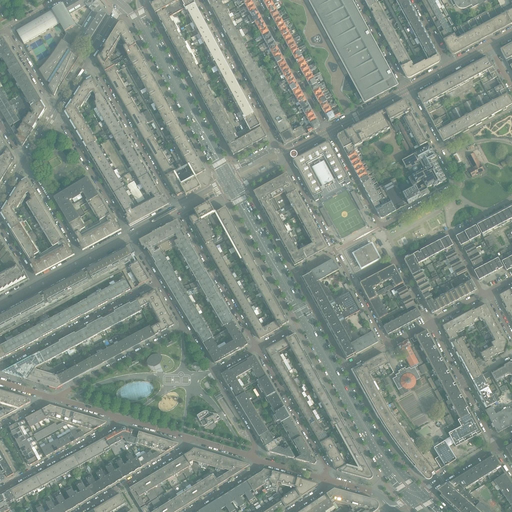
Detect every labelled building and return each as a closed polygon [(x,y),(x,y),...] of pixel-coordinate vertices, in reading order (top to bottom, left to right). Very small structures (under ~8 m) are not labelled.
[(63,4),(70,15),(86,6),(92,11),(82,28),(76,37),(78,38),(87,44),(106,13),(99,6),(97,3),(95,1),(94,1),(93,0),(69,0),(65,3),(63,4)] [(167,14),(175,10),(170,0),(156,0),(150,4),(152,8),(165,32),(177,26),(172,16),(169,18),(167,14)] [(170,0),(175,10),(184,5),(184,7),(194,2),(192,0),(170,0)] [(240,12),(254,5),(251,0),(244,4),(246,6),(239,10),(240,12)] [(267,9),(281,1),(280,0),(276,0),(275,1),(275,2),(273,3),(272,1),(265,5),(266,7),(267,9)] [(397,85),(364,26),(352,3),(343,8),(338,0),(311,0),(317,12),(316,12),(319,17),(320,17),(366,102),(397,85)] [(350,0),(338,0),(343,8),(352,3),(350,0)] [(426,10),(436,5),(433,0),(424,5),(426,10)] [(449,0),(453,6),(455,5),(456,6),(457,8),(459,8),(461,9),(463,9),(464,9),(466,8),(467,10),(485,0),(449,0)] [(511,3),(511,0),(496,0),(499,4),(501,9),(502,8),(502,9),(511,3)] [(216,13),(225,8),(225,7),(227,6),(226,4),(224,5),(222,1),(221,2),(211,8),(214,14),(216,13)] [(276,10),(281,8),(280,6),(283,4),(281,1),(267,9),(268,11),(270,14),(276,10)] [(411,7),(408,1),(399,6),(402,12),(411,7)] [(199,11),(194,2),(184,7),(186,9),(181,11),(181,12),(185,18),(188,16),(192,23),(202,18),(199,11)] [(393,31),(385,17),(378,3),(376,4),(368,8),(369,10),(370,9),(372,12),(371,13),(383,36),(393,31)] [(511,3),(502,9),(504,12),(505,14),(510,24),(511,23),(511,3)] [(76,25),(75,23),(70,15),(63,4),(52,10),(43,15),(42,15),(42,16),(33,21),(20,29),(20,28),(15,31),(18,36),(19,35),(24,44),(23,44),(24,44),(39,35),(46,31),(47,32),(48,32),(49,31),(49,30),(60,23),(65,32),(76,25)] [(504,12),(502,9),(502,8),(501,9),(499,4),(486,12),(497,32),(510,24),(505,14),(504,12)] [(243,13),(248,11),(249,13),(256,9),(254,5),(240,12),(241,15),(243,13)] [(429,15),(439,9),(436,5),(426,10),(429,15)] [(414,12),(411,7),(402,12),(405,17),(414,12)] [(229,14),(229,13),(225,8),(216,13),(214,14),(221,28),(232,22),(229,18),(233,16),(232,13),(229,14)] [(244,21),(258,13),(256,9),(249,13),(251,15),(248,17),(245,17),(244,16),(242,17),(244,21)] [(432,19),(441,14),(439,9),(429,15),(432,19)] [(272,18),(282,13),(281,12),(281,11),(278,12),(276,10),(270,14),(271,16),(272,18)] [(282,19),(281,17),(286,14),(285,12),(285,11),(283,12),(282,13),(272,18),(273,20),(275,23),(282,19)] [(417,17),(414,12),(405,17),(407,22),(417,17)] [(497,32),(486,12),(474,18),(485,38),(497,32)] [(254,22),(261,19),(258,13),(244,21),(244,22),(249,19),(251,24),(254,22)] [(434,24),(444,19),(441,14),(432,19),(434,24)] [(277,27),(287,22),(291,20),(290,17),(283,21),(282,19),(275,23),(276,26),(277,27)] [(420,23),(417,17),(407,22),(410,28),(420,23)] [(211,33),(202,18),(192,23),(200,39),(211,33)] [(485,38),(474,18),(460,26),(471,46),(485,38)] [(252,30),(264,23),(261,19),(254,22),(256,25),(253,26),(253,27),(249,29),(250,31),(252,30)] [(437,29),(446,24),(444,19),(434,24),(437,29)] [(235,29),(234,27),(232,22),(221,28),(230,44),(242,38),(237,28),(235,29)] [(287,28),(285,26),(288,24),(287,22),(277,27),(278,29),(280,32),(287,28)] [(76,37),(82,28),(75,23),(76,25),(65,32),(66,34),(63,40),(62,39),(54,51),(50,56),(47,61),(43,66),(39,70),(38,70),(47,84),(48,83),(50,84),(48,86),(53,94),(54,96),(55,96),(55,93),(58,88),(59,89),(61,85),(69,73),(71,70),(73,67),(74,65),(79,57),(73,47),(73,46),(73,45),(76,42),(77,41),(77,40),(78,38),(76,37)] [(138,49),(125,25),(124,24),(123,23),(122,23),(120,23),(119,24),(118,24),(106,44),(105,45),(113,50),(113,49),(123,56),(127,54),(127,55),(138,49)] [(266,28),(266,27),(264,23),(252,30),(253,32),(258,29),(259,31),(266,28)] [(423,28),(420,23),(410,28),(413,33),(423,28)] [(439,34),(449,28),(446,24),(437,29),(439,34)] [(183,43),(178,34),(180,32),(177,26),(165,32),(174,48),(183,43)] [(471,46),(460,26),(456,28),(458,30),(458,32),(443,40),(450,53),(451,54),(451,55),(453,55),(454,55),(454,54),(471,46)] [(290,35),(293,34),(296,32),(296,33),(298,32),(295,27),(292,28),(293,31),(292,31),(282,37),(283,38),(285,41),(292,38),(290,35)] [(258,38),(269,32),(266,28),(259,31),(261,34),(257,36),(258,37),(257,37),(258,38)] [(282,37),(292,31),(291,29),(288,30),(287,28),(280,32),(281,35),(282,37)] [(426,34),(423,28),(413,33),(416,39),(426,34)] [(442,39),(452,33),(449,28),(439,34),(442,39)] [(410,63),(400,45),(393,31),(383,36),(398,63),(399,63),(401,66),(400,66),(400,67),(401,68),(410,63)] [(258,41),(263,38),(264,41),(271,37),(269,32),(258,38),(255,40),(257,45),(259,44),(258,41)] [(219,49),(211,33),(200,39),(209,55),(219,49)] [(429,39),(426,34),(416,39),(419,44),(429,39)] [(287,46),(297,41),(301,38),(300,36),(297,38),(297,37),(293,40),(292,38),(285,41),(286,44),(287,46)] [(260,49),(274,41),(271,37),(264,41),(266,43),(259,47),(260,49)] [(249,55),(245,48),(247,47),(242,38),(230,44),(239,60),(249,55)] [(432,45),(429,39),(419,44),(422,50),(432,45)] [(269,50),(276,46),(274,41),(260,49),(261,51),(265,49),(268,47),(269,50)] [(297,46),(295,44),(298,43),(297,41),(287,46),(288,48),(290,50),(297,46)] [(191,59),(183,43),(174,48),(182,64),(191,59)] [(511,43),(504,47),(505,48),(500,51),(505,60),(511,56),(511,43)] [(108,60),(109,58),(107,58),(113,50),(105,45),(103,48),(103,49),(98,57),(98,60),(105,72),(115,67),(114,66),(120,63),(118,59),(111,63),(108,60)] [(437,55),(432,45),(422,50),(428,60),(437,55)] [(16,60),(13,55),(8,46),(3,48),(0,50),(0,55),(0,56),(0,58),(1,58),(6,66),(16,60)] [(268,57),(279,51),(276,46),(269,50),(271,52),(267,54),(268,57)] [(302,50),(301,47),(298,49),(297,46),(290,50),(291,53),(292,55),(302,50)] [(302,56),(300,54),(304,51),(305,53),(307,52),(307,53),(309,52),(309,51),(308,52),(306,47),(302,50),(292,55),(293,57),(295,59),(302,56)] [(148,67),(144,61),(138,49),(127,55),(137,73),(148,67)] [(228,65),(219,49),(209,55),(215,65),(211,67),(212,68),(215,66),(217,71),(228,65)] [(272,61),(274,59),(281,55),(279,51),(268,57),(269,59),(273,57),(274,58),(271,59),(272,61)] [(297,64),(311,56),(310,54),(309,55),(308,55),(303,58),(302,56),(295,59),(296,62),(297,64)] [(259,70),(255,63),(254,61),(252,61),(249,55),(239,60),(247,76),(259,70)] [(274,65),(284,60),(281,55),(274,59),(275,61),(273,63),(274,65)] [(410,78),(438,63),(439,63),(439,62),(440,60),(439,59),(437,55),(428,60),(425,62),(422,56),(418,58),(416,59),(410,63),(401,68),(406,76),(406,77),(407,78),(408,78),(410,78)] [(307,65),(306,63),(311,60),(311,59),(312,58),(311,56),(297,64),(298,66),(300,69),(307,65)] [(200,74),(195,66),(198,64),(194,58),(192,59),(191,59),(182,64),(191,79),(200,74)] [(500,82),(492,68),(489,62),(490,61),(490,60),(490,59),(489,58),(488,58),(487,58),(483,60),(482,59),(472,65),(478,76),(480,81),(485,90),(490,99),(493,98),(494,101),(502,96),(502,97),(507,94),(500,82)] [(24,74),(20,67),(16,60),(6,66),(15,80),(24,74)] [(286,64),(284,60),(274,65),(270,67),(270,69),(275,66),(275,67),(278,66),(279,68),(286,64)] [(279,74),(289,69),(286,64),(279,68),(280,70),(278,72),(279,74)] [(302,73),(315,66),(314,64),(308,67),(307,65),(300,69),(301,71),(302,73)] [(236,81),(228,65),(217,71),(223,81),(221,81),(224,87),(226,86),(226,87),(236,81)] [(480,81),(478,76),(472,65),(458,73),(464,84),(467,89),(474,85),(474,84),(480,81)] [(117,75),(116,73),(118,71),(115,66),(115,67),(105,72),(109,80),(117,75)] [(312,74),(311,72),(318,68),(316,66),(315,66),(302,73),(303,75),(305,78),(312,74)] [(156,82),(151,73),(148,67),(137,73),(145,88),(156,82)] [(276,101),(274,97),(273,94),(272,93),(272,92),(272,90),(271,89),(270,88),(269,87),(269,86),(265,80),(265,79),(265,78),(265,77),(264,76),(263,74),(262,74),(261,73),(260,69),(259,70),(247,76),(274,126),(287,120),(287,118),(286,117),(285,116),(284,115),(283,114),(280,108),(280,107),(280,106),(279,104),(278,103),(278,102),(277,101),(276,101)] [(291,74),(289,69),(279,74),(280,77),(283,75),(284,78),(291,74)] [(307,82),(320,75),(319,73),(313,76),(312,74),(305,78),(306,81),(307,82)] [(467,89),(464,84),(458,73),(446,79),(452,90),(455,95),(467,89)] [(33,87),(29,81),(24,74),(15,80),(23,93),(33,87)] [(212,88),(209,82),(205,84),(200,74),(191,79),(200,95),(209,90),(212,88)] [(281,85),(284,84),(294,78),(291,74),(284,78),(278,81),(277,81),(279,86),(281,85)] [(120,80),(117,75),(109,80),(112,85),(120,80)] [(317,83),(316,81),(321,78),(320,77),(322,76),(321,75),(320,76),(320,75),(307,82),(308,84),(310,87),(317,83)] [(100,93),(92,80),(91,77),(83,82),(77,91),(87,98),(89,95),(93,97),(100,93)] [(296,83),(294,78),(284,84),(285,86),(288,84),(289,86),(296,83)] [(455,95),(452,90),(446,79),(432,87),(440,102),(447,99),(448,99),(455,95)] [(123,85),(120,80),(112,85),(115,89),(123,85)] [(245,97),(236,81),(226,87),(234,102),(245,97)] [(164,97),(159,88),(156,82),(145,88),(153,103),(164,97)] [(289,93),(299,87),(296,83),(289,86),(291,89),(288,91),(289,93)] [(312,92),(324,85),(323,83),(318,85),(317,83),(310,87),(311,90),(312,92)] [(117,94),(125,89),(123,85),(115,89),(117,94)] [(321,91),(321,90),(326,87),(324,85),(312,92),(313,93),(315,96),(322,93),(324,92),(323,90),(321,91)] [(31,108),(41,102),(33,87),(23,93),(8,102),(0,107),(0,110),(10,127),(17,123),(20,121),(21,120),(19,117),(26,113),(25,111),(31,107),(31,108)] [(301,92),(299,87),(289,93),(288,93),(286,94),(287,96),(290,94),(290,95),(293,93),(294,96),(301,92)] [(451,121),(440,102),(432,87),(422,92),(422,93),(418,95),(417,96),(417,97),(417,98),(418,99),(419,99),(420,99),(429,116),(437,132),(442,130),(442,129),(450,125),(448,122),(451,121)] [(0,107),(8,102),(4,95),(0,88),(0,107)] [(128,94),(125,89),(117,94),(120,98),(128,94)] [(217,105),(209,90),(200,95),(208,110),(217,105)] [(81,108),(87,98),(77,91),(66,108),(65,109),(64,112),(66,115),(76,109),(78,106),(81,108)] [(292,103),(304,96),(301,92),(294,96),(296,98),(291,101),(292,103)] [(317,101),(328,95),(330,94),(328,92),(323,95),(322,93),(315,96),(316,99),(317,101)] [(106,101),(104,97),(103,98),(100,93),(93,97),(96,106),(106,101)] [(123,103),(130,98),(128,94),(120,98),(123,103)] [(511,104),(509,99),(507,94),(502,97),(502,96),(494,101),(492,102),(498,112),(503,110),(502,109),(504,108),(505,109),(508,107),(508,106),(511,104)] [(327,102),(326,99),(329,98),(328,95),(317,101),(318,103),(320,105),(327,102)] [(486,104),(481,95),(475,98),(480,107),(486,104)] [(299,105),(306,101),(304,96),(292,103),(291,103),(289,104),(291,107),(298,103),(299,105)] [(172,112),(169,106),(164,97),(153,103),(162,118),(172,112)] [(250,107),(245,97),(234,102),(240,112),(236,114),(240,121),(244,119),(254,114),(250,107)] [(134,104),(130,98),(123,103),(126,108),(134,104)] [(427,143),(409,109),(409,110),(404,100),(398,103),(397,103),(395,104),(395,105),(393,105),(392,105),(391,106),(390,107),(388,108),(387,108),(385,109),(385,110),(384,110),(386,113),(385,113),(386,114),(391,123),(403,116),(416,140),(420,147),(427,143)] [(98,111),(109,105),(106,101),(96,106),(96,107),(96,108),(98,111)] [(295,114),(309,106),(306,101),(299,105),(301,107),(293,111),(295,114)] [(322,110),(335,103),(334,101),(328,104),(327,102),(320,105),(321,108),(322,110)] [(474,110),(469,101),(463,104),(468,113),(474,110)] [(27,116),(23,123),(33,130),(33,129),(34,128),(36,125),(38,123),(39,120),(41,118),(44,113),(44,112),(46,109),(45,108),(44,106),(41,102),(31,108),(34,112),(32,115),(29,113),(28,116),(27,116)] [(498,112),(492,102),(478,110),(484,120),(488,118),(488,117),(493,114),(493,115),(498,112)] [(332,111),(330,109),(334,106),(335,108),(337,107),(335,103),(322,110),(323,112),(325,114),(332,111)] [(134,104),(126,108),(128,113),(136,108),(134,104)] [(101,115),(111,109),(109,105),(98,111),(101,115)] [(227,123),(217,105),(208,110),(218,127),(227,123)] [(304,114),(311,110),(309,106),(295,114),(296,115),(300,113),(303,112),(304,114)] [(463,116),(458,107),(451,111),(456,120),(463,116)] [(140,115),(136,108),(128,113),(132,119),(140,115)] [(327,118),(340,110),(338,108),(337,109),(336,109),(332,111),(325,114),(327,118)] [(83,120),(80,116),(76,109),(66,115),(73,126),(83,120)] [(103,120),(114,114),(111,109),(101,115),(103,120)] [(304,120),(314,115),(311,110),(304,114),(305,116),(303,118),(304,120)] [(330,121),(340,116),(340,115),(339,112),(340,111),(340,110),(327,118),(328,121),(330,121)] [(354,147),(380,132),(389,128),(382,116),(386,114),(385,113),(386,113),(384,110),(381,112),(357,125),(337,135),(337,137),(347,155),(355,151),(352,147),(354,146),(354,147)] [(484,120),(478,110),(466,116),(472,127),(484,120)] [(147,111),(140,115),(132,119),(138,129),(146,125),(153,121),(147,111)] [(181,126),(177,120),(172,112),(162,118),(170,133),(181,126)] [(106,124),(116,118),(114,114),(103,120),(106,124)] [(257,121),(254,114),(244,119),(248,126),(257,121)] [(306,134),(301,125),(299,123),(297,118),(295,115),(288,119),(289,122),(298,138),(306,134)] [(309,124),(316,120),(314,115),(304,120),(299,123),(301,125),(304,123),(308,121),(309,124)] [(472,127),(466,116),(452,124),(458,134),(462,132),(462,131),(467,129),(472,127)] [(108,128),(119,122),(116,118),(106,124),(108,128)] [(89,130),(87,127),(83,120),(73,126),(79,137),(89,130)] [(298,138),(289,122),(288,123),(287,122),(287,121),(287,120),(274,126),(284,144),(284,145),(285,145),(298,138)] [(319,127),(320,125),(319,125),(316,120),(309,124),(305,126),(309,133),(319,127)] [(22,147),(33,130),(23,123),(20,121),(17,123),(10,127),(16,137),(22,147)] [(233,156),(266,138),(260,126),(257,121),(248,126),(249,128),(239,133),(234,136),(233,134),(224,139),(231,152),(233,156)] [(111,133),(121,127),(119,122),(108,128),(111,133)] [(233,134),(227,123),(218,127),(224,139),(233,134)] [(452,124),(450,125),(442,129),(442,130),(437,132),(443,141),(447,139),(447,140),(451,138),(450,137),(452,136),(453,137),(458,134),(452,124)] [(150,132),(146,125),(138,129),(142,136),(150,132)] [(189,142),(185,135),(181,126),(170,133),(175,142),(172,144),(170,140),(169,141),(169,140),(166,141),(167,142),(169,147),(172,145),(174,150),(189,142)] [(113,137),(124,131),(121,127),(111,133),(109,135),(111,139),(113,137)] [(96,142),(93,137),(89,130),(79,137),(85,148),(86,148),(94,143),(95,142),(96,142)] [(116,141),(126,135),(124,131),(113,137),(116,141)] [(152,137),(150,132),(142,136),(145,141),(152,137)] [(13,157),(0,135),(0,160),(0,162),(4,159),(5,162),(13,157)] [(118,146),(129,140),(126,135),(116,141),(118,146)] [(155,141),(152,137),(145,141),(147,146),(155,141)] [(121,150),(131,144),(129,140),(118,146),(121,150)] [(410,152),(404,140),(401,142),(407,153),(410,152)] [(157,146),(155,141),(147,146),(150,150),(157,146)] [(87,152),(98,146),(95,142),(94,143),(86,148),(85,148),(87,152)] [(197,157),(194,150),(189,142),(174,150),(183,165),(197,157)] [(350,183),(333,152),(333,151),(333,150),(332,148),(332,146),(331,144),(330,143),(328,142),(293,160),(293,161),(293,163),(294,165),(295,167),(296,168),(298,170),(315,202),(319,200),(316,195),(321,193),(319,188),(323,186),(325,189),(334,184),(332,181),(337,178),(339,183),(344,180),(346,185),(350,183)] [(123,154),(134,148),(131,144),(121,150),(123,154)] [(90,157),(100,150),(98,146),(87,152),(90,157)] [(160,151),(157,146),(150,150),(153,155),(160,151)] [(442,183),(430,160),(436,157),(429,146),(428,147),(427,148),(427,147),(426,148),(426,149),(424,150),(423,149),(423,150),(422,151),(421,150),(420,151),(421,151),(418,153),(418,152),(402,161),(405,168),(405,169),(406,169),(407,169),(407,168),(411,176),(408,178),(412,186),(414,185),(415,187),(416,189),(420,187),(424,185),(425,185),(427,188),(432,185),(433,187),(436,186),(442,183)] [(126,159),(136,153),(134,148),(123,154),(126,159)] [(93,161),(103,155),(100,150),(90,157),(93,161)] [(162,155),(160,151),(153,155),(155,159),(162,155)] [(357,156),(360,154),(359,152),(356,153),(355,151),(347,155),(349,160),(357,156)] [(128,163),(139,157),(136,153),(126,159),(123,160),(125,163),(127,161),(128,163)] [(484,171),(480,164),(480,165),(474,153),(467,157),(473,168),(468,171),(472,177),(484,171)] [(95,165),(106,159),(103,155),(93,161),(95,165)] [(165,160),(162,155),(155,159),(158,164),(165,160)] [(360,161),(363,159),(362,156),(358,158),(357,156),(349,160),(352,165),(360,161)] [(0,182),(13,162),(15,160),(13,157),(5,162),(4,159),(0,162),(0,160),(0,182)] [(131,167),(141,161),(139,157),(128,163),(131,167)] [(201,188),(195,177),(205,171),(197,157),(183,165),(189,176),(188,176),(188,177),(179,182),(174,175),(167,179),(177,196),(184,193),(186,196),(201,188)] [(98,169),(108,163),(106,159),(95,165),(98,169)] [(168,165),(165,160),(158,164),(161,169),(168,165)] [(146,170),(141,161),(131,167),(128,169),(130,173),(133,172),(137,169),(140,174),(146,170)] [(362,166),(366,164),(364,161),(361,163),(360,161),(352,165),(354,170),(362,166)] [(100,174),(111,167),(113,166),(111,162),(108,163),(98,169),(100,174)] [(174,171),(176,171),(173,165),(169,167),(162,171),(166,177),(174,172),(174,171)] [(365,170),(368,169),(367,166),(363,168),(362,166),(354,170),(357,175),(365,170)] [(103,178),(113,172),(111,167),(100,174),(103,178)] [(127,187),(138,180),(142,178),(140,174),(137,169),(133,172),(130,173),(122,178),(118,180),(108,187),(113,195),(127,187)] [(105,182),(116,176),(117,175),(116,174),(118,173),(116,170),(113,172),(103,178),(105,182)] [(149,174),(146,170),(140,174),(142,178),(149,174)] [(368,175),(371,173),(369,171),(366,172),(365,170),(357,175),(359,179),(368,175)] [(163,199),(160,194),(160,193),(149,174),(142,178),(138,180),(127,187),(113,195),(124,213),(125,212),(127,215),(125,216),(130,226),(168,205),(165,198),(163,199)] [(270,200),(283,193),(285,196),(294,192),(295,191),(295,192),(296,191),(286,174),(253,192),(273,227),(282,222),(277,214),(276,215),(273,211),(275,210),(270,200)] [(370,180),(374,178),(372,175),(369,177),(368,175),(359,179),(362,184),(370,180)] [(118,180),(116,176),(105,182),(108,187),(118,180)] [(36,194),(34,191),(26,178),(21,181),(22,182),(20,184),(16,189),(15,189),(12,193),(23,199),(25,196),(29,198),(36,194)] [(98,196),(93,187),(88,178),(87,178),(70,187),(77,198),(81,195),(80,195),(83,193),(88,202),(98,196)] [(404,200),(398,188),(397,186),(394,179),(390,181),(390,182),(383,185),(379,187),(379,188),(380,190),(382,192),(383,195),(384,197),(385,198),(388,197),(390,201),(396,211),(407,205),(404,200)] [(373,185),(376,183),(375,180),(371,182),(370,180),(362,184),(365,189),(373,185)] [(367,194),(375,190),(379,188),(379,187),(377,185),(374,187),(373,185),(365,189),(367,194)] [(429,193),(427,188),(425,185),(424,185),(420,187),(421,189),(418,190),(420,192),(418,193),(421,198),(429,193)] [(72,201),(77,198),(70,187),(54,197),(54,199),(62,212),(72,205),(69,201),(72,200),(72,201)] [(421,198),(418,193),(416,189),(415,187),(402,194),(408,205),(421,198)] [(321,208),(319,209),(329,227),(333,225),(340,240),(367,225),(360,211),(364,209),(354,191),(350,193),(348,189),(321,204),(323,207),(321,208)] [(378,194),(382,192),(380,190),(377,192),(375,190),(367,194),(370,199),(378,194)] [(305,210),(301,201),(295,192),(295,191),(294,192),(285,196),(289,203),(290,202),(293,206),(291,207),(296,215),(305,210)] [(23,199),(12,193),(0,212),(0,213),(2,216),(12,210),(14,207),(17,209),(23,199)] [(46,211),(42,204),(36,194),(29,198),(26,200),(35,215),(36,217),(46,211)] [(372,204),(384,197),(383,195),(379,197),(378,194),(370,199),(372,204)] [(109,213),(104,205),(98,196),(88,202),(97,217),(99,219),(109,213)] [(380,207),(378,202),(380,201),(385,198),(384,197),(372,204),(380,218),(381,219),(382,219),(385,217),(380,207)] [(382,206),(380,207),(385,217),(396,211),(390,201),(388,197),(385,198),(380,201),(382,206)] [(246,245),(232,221),(225,208),(216,213),(215,211),(214,212),(209,202),(194,211),(196,214),(189,218),(193,225),(200,221),(200,222),(203,221),(209,217),(211,220),(214,226),(215,226),(216,227),(219,233),(222,231),(219,225),(221,224),(235,251),(237,250),(246,245)] [(503,227),(511,222),(511,203),(495,212),(503,227)] [(80,218),(72,205),(62,212),(69,224),(79,218),(80,218)] [(24,222),(21,217),(18,219),(12,210),(2,216),(10,230),(20,224),(24,222)] [(317,231),(312,222),(305,210),(296,215),(301,223),(302,222),(305,227),(303,228),(308,236),(317,231)] [(55,226),(46,211),(36,217),(45,232),(55,226)] [(483,238),(503,227),(495,212),(475,223),(477,225),(483,238)] [(83,251),(121,230),(116,220),(114,221),(109,213),(99,219),(99,220),(93,224),(92,222),(91,220),(83,224),(79,218),(69,224),(79,240),(77,241),(83,251)] [(214,237),(207,225),(209,224),(216,235),(218,234),(214,227),(213,227),(211,223),(211,222),(214,227),(214,226),(211,220),(209,217),(203,221),(200,222),(200,221),(193,225),(193,226),(194,226),(203,241),(205,245),(213,241),(212,238),(214,237)] [(181,234),(180,231),(182,229),(177,220),(160,229),(171,248),(176,245),(186,239),(183,233),(181,234)] [(287,230),(282,222),(273,227),(284,248),(294,243),(289,234),(287,235),(285,231),(287,230)] [(29,238),(26,233),(20,224),(10,230),(19,245),(29,238)] [(64,240),(55,226),(45,232),(54,246),(64,240)] [(480,236),(475,226),(465,232),(464,232),(469,241),(476,238),(480,236)] [(171,248),(160,229),(139,241),(144,250),(147,249),(149,251),(148,252),(151,258),(162,252),(164,250),(165,251),(171,248)] [(317,253),(326,248),(321,238),(317,231),(308,236),(312,244),(313,247),(311,248),(310,245),(306,247),(310,257),(315,255),(315,254),(317,253),(317,254),(317,253)] [(475,249),(473,244),(471,245),(469,241),(464,232),(455,237),(458,242),(458,243),(458,244),(459,244),(463,250),(464,250),(466,254),(475,249)] [(456,255),(454,251),(455,250),(448,236),(443,239),(448,248),(444,250),(446,254),(444,255),(447,260),(456,255)] [(38,253),(35,247),(29,238),(19,245),(30,261),(39,255),(38,253)] [(234,321),(210,280),(186,239),(176,245),(189,267),(194,277),(197,282),(194,283),(189,285),(192,289),(193,289),(196,288),(199,286),(201,288),(198,290),(202,297),(205,295),(223,327),(225,326),(234,321)] [(207,249),(215,245),(214,243),(217,242),(216,239),(213,241),(205,245),(207,249)] [(433,256),(444,250),(448,248),(443,239),(428,247),(433,256)] [(36,276),(74,255),(69,245),(67,246),(64,240),(54,246),(39,255),(30,261),(32,265),(30,266),(36,276)] [(306,259),(310,257),(306,247),(301,250),(302,253),(300,254),(299,251),(298,251),(294,243),(284,248),(294,266),(303,261),(304,261),(304,260),(305,259),(306,260),(306,259)] [(379,259),(376,253),(375,251),(375,250),(371,244),(354,254),(357,260),(358,260),(359,262),(358,262),(361,268),(379,259)] [(217,249),(216,247),(216,246),(215,245),(207,249),(210,254),(217,249)] [(254,261),(252,256),(246,245),(237,250),(246,265),(254,261)] [(39,294),(38,295),(48,312),(54,309),(56,307),(63,304),(66,302),(72,299),(75,298),(78,296),(83,293),(84,293),(91,289),(93,288),(102,283),(107,280),(110,279),(109,278),(111,277),(113,276),(115,274),(122,271),(125,269),(127,268),(138,262),(134,254),(135,254),(130,246),(127,247),(126,247),(125,248),(39,294)] [(0,258),(1,260),(9,253),(5,247),(0,252),(0,258)] [(422,262),(433,256),(428,247),(413,255),(418,264),(422,262)] [(220,254),(220,253),(222,252),(223,252),(220,248),(217,249),(210,254),(212,258),(220,254)] [(468,258),(478,253),(475,249),(466,254),(468,258)] [(194,306),(188,297),(191,295),(196,294),(193,289),(192,289),(189,290),(186,292),(173,270),(162,252),(151,258),(154,263),(157,267),(162,276),(165,280),(170,290),(171,290),(173,294),(178,303),(179,303),(181,307),(186,317),(187,317),(189,320),(189,321),(194,330),(195,330),(197,334),(202,343),(216,336),(214,331),(213,332),(213,331),(210,333),(197,311),(200,309),(197,305),(194,306)] [(222,258),(224,256),(222,252),(220,253),(220,254),(212,258),(215,262),(222,258)] [(4,264),(12,258),(9,253),(1,260),(0,260),(4,264)] [(471,262),(480,257),(478,253),(468,258),(471,262)] [(421,269),(418,264),(413,255),(404,259),(404,261),(408,269),(412,276),(416,273),(421,271),(421,269)] [(449,264),(458,259),(456,255),(447,260),(449,264)] [(225,262),(224,262),(228,260),(225,256),(224,256),(222,258),(215,262),(217,266),(225,262)] [(511,267),(511,256),(501,262),(506,271),(511,267)] [(487,276),(483,266),(481,263),(482,262),(480,257),(471,262),(473,266),(471,267),(479,280),(487,276)] [(16,264),(12,258),(4,264),(7,269),(16,264)] [(487,276),(503,267),(498,258),(483,266),(487,276)] [(338,270),(333,259),(318,268),(324,278),(338,270)] [(451,268),(461,263),(458,259),(449,264),(451,268)] [(263,276),(259,270),(254,261),(246,265),(254,281),(263,276)] [(130,272),(141,266),(138,262),(127,268),(130,272)] [(227,266),(225,262),(217,266),(219,270),(227,266)] [(463,268),(462,267),(461,263),(451,268),(453,273),(455,272),(463,268)] [(0,295),(9,290),(29,280),(24,272),(22,273),(17,266),(15,267),(15,268),(0,275),(0,295)] [(130,278),(144,271),(141,266),(130,272),(127,274),(128,276),(130,278)] [(229,270),(227,266),(219,270),(222,275),(229,270)] [(384,282),(391,278),(393,283),(392,284),(392,285),(385,288),(387,292),(388,291),(403,283),(394,266),(393,266),(376,274),(380,282),(383,281),(384,282)] [(457,276),(466,271),(464,266),(462,267),(463,268),(455,272),(457,276)] [(319,281),(324,278),(318,268),(310,272),(310,273),(308,275),(307,273),(300,277),(307,289),(314,285),(313,284),(319,281)] [(232,274),(229,270),(222,275),(224,279),(232,274)] [(427,280),(425,276),(422,270),(421,271),(416,273),(412,276),(413,277),(417,285),(427,280)] [(135,281),(146,275),(144,271),(130,278),(131,280),(132,283),(135,281)] [(234,278),(232,274),(224,279),(227,283),(234,278)] [(379,290),(377,286),(379,285),(378,283),(380,282),(376,274),(360,283),(360,284),(369,301),(377,296),(378,297),(381,295),(385,292),(383,289),(375,294),(374,293),(379,290)] [(138,286),(149,280),(146,275),(135,281),(138,286)] [(271,291),(270,288),(263,276),(254,281),(262,296),(271,291)] [(237,283),(234,278),(227,283),(229,287),(237,283)] [(130,290),(125,280),(125,279),(111,287),(117,297),(121,295),(121,294),(123,293),(125,292),(125,293),(130,290),(130,289),(130,290)] [(432,290),(430,286),(427,280),(417,285),(417,286),(420,290),(419,290),(420,290),(422,295),(428,292),(432,290)] [(475,291),(476,289),(471,280),(461,285),(467,295),(475,291)] [(344,319),(360,311),(349,292),(334,300),(327,288),(326,288),(319,281),(313,284),(314,285),(307,289),(339,348),(346,344),(347,346),(353,343),(350,333),(351,332),(344,319)] [(239,287),(237,283),(229,287),(232,291),(239,287)] [(407,291),(404,286),(404,284),(391,291),(392,293),(396,291),(399,296),(407,291)] [(467,295),(461,285),(451,291),(457,301),(467,295)] [(117,297),(111,287),(97,294),(103,305),(108,302),(107,302),(111,300),(112,300),(117,297)] [(241,291),(239,287),(232,291),(234,295),(241,291)] [(511,291),(511,289),(499,295),(506,308),(505,309),(507,313),(511,310),(511,291)] [(174,325),(171,319),(155,290),(136,300),(136,301),(140,308),(142,311),(149,324),(155,335),(174,325)] [(244,295),(241,291),(234,295),(236,299),(244,295)] [(280,306),(272,293),(271,291),(262,296),(271,311),(280,306)] [(401,300),(410,296),(407,291),(399,296),(401,300)] [(457,301),(451,291),(441,296),(447,306),(457,301)] [(432,301),(432,300),(428,292),(422,295),(425,300),(426,302),(431,312),(434,313),(438,311),(432,301)] [(103,305),(97,294),(83,302),(89,312),(94,309),(93,309),(95,308),(97,307),(98,307),(103,305)] [(47,313),(48,312),(38,295),(0,315),(0,336),(9,331),(29,321),(33,319),(34,320),(38,317),(47,313)] [(246,299),(244,295),(236,299),(239,304),(246,299)] [(371,305),(380,300),(383,299),(381,295),(378,297),(377,296),(369,301),(371,305)] [(412,300),(410,296),(401,300),(404,305),(412,300)] [(447,306),(441,296),(432,301),(438,311),(447,306)] [(249,303),(246,299),(239,304),(241,308),(249,303)] [(374,310),(382,305),(380,300),(371,305),(374,310)] [(415,305),(412,300),(404,305),(406,309),(415,305)] [(123,321),(142,311),(140,308),(136,301),(131,303),(127,306),(127,305),(118,310),(123,321)] [(89,312),(83,302),(69,309),(75,319),(80,317),(80,316),(81,316),(84,314),(84,315),(89,312)] [(251,308),(249,303),(241,308),(244,312),(251,308)] [(492,316),(489,311),(485,304),(472,311),(472,310),(468,312),(474,323),(481,319),(482,321),(492,316)] [(376,314),(385,309),(382,305),(374,310),(376,314)] [(417,309),(415,305),(406,309),(408,313),(417,309)] [(289,322),(285,315),(280,306),(271,311),(273,315),(267,319),(268,322),(274,318),(276,321),(275,321),(279,328),(280,328),(282,327),(282,326),(289,322)] [(253,312),(251,308),(244,312),(246,316),(253,312)] [(75,319),(69,309),(55,316),(61,327),(66,324),(70,322),(75,319)] [(379,319),(387,314),(385,309),(376,314),(379,319)] [(421,317),(419,313),(417,309),(408,313),(402,317),(406,325),(421,317)] [(123,321),(118,310),(117,311),(113,313),(103,318),(104,318),(109,329),(123,321)] [(256,316),(259,314),(257,310),(253,312),(246,316),(248,320),(256,316)] [(474,323),(468,312),(453,320),(460,331),(474,323)] [(61,327),(55,316),(42,324),(47,334),(52,332),(52,331),(54,330),(56,329),(56,330),(61,327)] [(258,320),(256,316),(248,320),(251,324),(258,320)] [(485,325),(494,320),(492,316),(482,321),(485,325)] [(387,335),(406,325),(402,317),(383,327),(387,335)] [(109,329),(104,318),(100,320),(99,320),(90,325),(90,326),(95,336),(106,331),(107,334),(111,332),(109,329)] [(261,324),(258,320),(251,324),(253,328),(261,324)] [(461,338),(458,332),(460,331),(453,320),(442,326),(449,339),(448,340),(450,344),(461,338)] [(487,329),(496,324),(494,320),(485,325),(487,329)] [(248,345),(243,336),(234,321),(225,326),(227,329),(216,336),(202,343),(205,347),(206,349),(210,356),(215,364),(218,362),(245,347),(244,347),(248,345)] [(259,339),(273,332),(279,328),(275,321),(263,328),(256,333),(259,339)] [(47,334),(42,324),(32,329),(38,339),(39,339),(38,339),(42,337),(43,337),(47,334)] [(92,369),(144,342),(155,335),(149,324),(146,326),(147,328),(102,352),(100,347),(95,350),(96,352),(96,351),(98,355),(87,361),(92,369)] [(256,333),(263,328),(261,324),(253,328),(256,333)] [(489,333),(498,329),(496,324),(487,329),(489,333)] [(95,336),(90,326),(86,328),(76,333),(82,344),(91,338),(93,342),(97,340),(95,336)] [(38,339),(32,329),(14,339),(20,349),(25,346),(29,344),(38,339)] [(492,338),(501,333),(498,329),(489,333),(492,338)] [(433,342),(430,337),(426,330),(411,338),(414,342),(417,340),(422,348),(433,342)] [(363,351),(378,343),(372,332),(357,340),(363,351)] [(82,344),(76,333),(72,335),(63,340),(68,351),(82,344)] [(494,342),(503,337),(501,333),(492,338),(494,342)] [(304,350),(295,334),(288,338),(288,337),(285,338),(285,339),(290,347),(294,356),(304,350)] [(503,352),(506,342),(503,337),(494,342),(491,343),(492,345),(489,348),(494,357),(503,352)] [(469,352),(467,348),(461,338),(450,344),(454,351),(456,351),(457,353),(455,353),(458,358),(459,357),(469,352)] [(20,349),(14,339),(0,346),(6,357),(11,354),(14,352),(15,351),(15,352),(20,349)] [(278,353),(290,347),(285,339),(265,350),(270,358),(278,353)] [(396,377),(392,379),(398,390),(399,390),(401,388),(404,393),(404,394),(409,392),(408,391),(408,392),(407,390),(409,390),(411,389),(412,388),(414,387),(415,386),(415,384),(416,382),(416,381),(416,380),(420,378),(414,368),(416,367),(417,366),(416,365),(418,364),(418,362),(417,361),(416,359),(415,358),(415,357),(414,355),(413,354),(412,352),(412,351),(411,349),(414,348),(412,345),(413,345),(410,339),(411,339),(410,339),(407,340),(398,346),(399,348),(397,349),(398,350),(397,350),(398,353),(402,351),(403,354),(410,367),(409,368),(409,367),(405,369),(405,368),(403,369),(400,370),(398,371),(399,373),(396,375),(395,375),(396,377)] [(68,351),(63,340),(62,340),(58,343),(58,342),(49,347),(55,358),(63,353),(65,356),(68,354),(67,352),(68,351)] [(363,351),(357,340),(353,343),(347,346),(346,344),(339,348),(346,360),(353,356),(352,355),(355,354),(355,355),(363,351)] [(440,355),(436,349),(433,342),(422,348),(428,361),(440,355)] [(55,358),(49,347),(48,348),(44,350),(39,352),(45,363),(55,358)] [(494,357),(489,348),(484,350),(489,359),(494,357)] [(489,359),(484,350),(484,349),(479,351),(485,362),(489,359)] [(312,366),(309,359),(304,350),(294,356),(303,371),(312,366)] [(475,363),(473,360),(474,359),(470,351),(469,352),(459,357),(468,373),(470,377),(472,381),(472,380),(472,381),(480,376),(481,376),(481,375),(479,372),(477,368),(483,364),(481,360),(475,363)] [(36,367),(45,363),(39,352),(5,371),(4,373),(23,379),(24,380),(25,379),(28,380),(35,369),(36,367)] [(283,362),(278,353),(270,358),(275,366),(283,362)] [(369,375),(388,364),(389,364),(383,353),(382,354),(374,359),(374,358),(373,359),(365,364),(364,363),(364,364),(362,366),(362,365),(361,365),(352,371),(357,380),(368,374),(369,375)] [(65,364),(80,355),(79,354),(64,362),(65,364)] [(161,360),(162,359),(162,358),(162,356),(161,355),(160,355),(158,355),(157,354),(156,354),(155,354),(154,354),(153,355),(152,355),(150,356),(149,357),(149,358),(148,358),(148,359),(147,360),(147,362),(146,363),(146,365),(148,365),(149,366),(150,366),(151,366),(153,366),(155,366),(157,366),(159,364),(159,363),(160,363),(161,362),(161,360)] [(446,367),(443,361),(440,355),(428,361),(435,373),(446,367)] [(66,366),(81,358),(81,356),(65,365),(66,366)] [(257,382),(266,376),(254,356),(251,358),(224,372),(225,373),(221,375),(228,386),(235,398),(236,398),(244,393),(244,392),(247,391),(245,388),(257,381),(257,382)] [(286,367),(286,366),(288,365),(286,360),(283,362),(275,366),(278,371),(286,367)] [(62,385),(85,373),(92,369),(87,361),(67,371),(66,369),(63,362),(53,368),(54,369),(57,374),(62,385)] [(511,363),(509,363),(500,368),(505,377),(509,375),(511,375),(511,363)] [(281,376),(289,371),(290,370),(288,365),(286,366),(286,367),(278,371),(281,376)] [(321,381),(317,375),(312,366),(303,371),(311,386),(321,381)] [(453,380),(450,374),(446,367),(435,373),(442,386),(453,380)] [(505,377),(500,368),(495,370),(500,380),(505,377)] [(62,385),(57,374),(55,375),(35,369),(28,380),(56,389),(62,385)] [(500,380),(495,370),(491,373),(496,382),(500,380)] [(291,376),(291,375),(289,371),(281,376),(283,380),(291,376)] [(489,387),(487,383),(486,384),(484,380),(490,377),(488,372),(481,376),(481,375),(481,376),(480,376),(472,381),(472,380),(472,381),(478,392),(487,387),(488,387),(489,387)] [(373,382),(369,375),(368,374),(357,380),(364,393),(376,387),(373,382)] [(294,380),(295,379),(295,378),(295,377),(294,376),(293,375),(292,375),(291,375),(291,376),(283,380),(286,385),(294,380)] [(275,393),(270,383),(266,376),(257,382),(256,382),(258,385),(254,388),(255,389),(259,387),(266,398),(275,393)] [(196,417),(197,416),(200,414),(202,413),(204,412),(206,412),(208,412),(214,414),(215,411),(217,401),(224,397),(212,379),(182,395),(196,417)] [(297,385),(294,380),(286,385),(288,389),(297,385)] [(459,392),(456,386),(453,380),(442,386),(448,398),(459,392)] [(329,396),(326,390),(321,381),(311,386),(320,402),(329,396)] [(297,385),(288,389),(291,394),(299,389),(297,385)] [(383,400),(380,395),(376,387),(364,393),(371,406),(383,400)] [(500,400),(496,393),(492,395),(488,387),(487,387),(478,392),(480,396),(479,397),(485,408),(500,400)] [(294,398),(302,394),(302,393),(304,392),(301,388),(299,389),(291,394),(294,398)] [(6,416),(21,408),(30,403),(30,399),(10,394),(6,393),(6,392),(0,390),(0,411),(3,410),(6,416)] [(466,404),(462,398),(459,392),(448,398),(455,410),(466,404)] [(251,399),(249,396),(248,394),(246,395),(245,393),(244,393),(236,398),(241,408),(251,402),(250,400),(251,399)] [(284,407),(275,393),(266,398),(272,407),(265,411),(266,414),(273,410),(267,414),(269,417),(271,416),(272,417),(273,417),(276,415),(274,413),(284,407)] [(302,394),(294,398),(296,403),(304,398),(302,394)] [(338,411),(334,405),(329,396),(320,402),(328,417),(338,411)] [(304,398),(296,403),(299,407),(307,403),(307,402),(309,401),(306,397),(304,398)] [(390,413),(385,405),(383,400),(371,406),(376,414),(379,419),(390,413)] [(259,416),(255,409),(251,402),(241,408),(245,414),(247,418),(250,422),(259,416)] [(302,412),(310,407),(307,403),(299,407),(302,412)] [(466,404),(455,410),(458,416),(460,419),(471,413),(468,408),(466,404)] [(106,422),(104,422),(50,406),(42,410),(47,418),(48,418),(62,422),(63,423),(68,424),(79,427),(78,428),(80,432),(77,434),(80,438),(106,424),(106,422)] [(290,417),(284,407),(274,413),(276,415),(273,417),(276,422),(279,421),(280,423),(290,417)] [(312,412),(310,407),(302,412),(304,416),(312,412)] [(511,411),(511,409),(510,407),(496,414),(492,407),(485,411),(492,424),(491,425),(493,428),(494,427),(497,433),(511,425),(511,411)] [(47,418),(42,410),(38,412),(43,421),(47,418)] [(372,474),(345,424),(338,411),(328,417),(332,423),(330,424),(332,428),(334,427),(337,434),(336,434),(337,436),(338,435),(343,444),(341,445),(346,453),(348,452),(353,462),(346,466),(347,467),(341,472),(367,480),(369,480),(370,479),(371,479),(372,478),(372,477),(373,476),(372,474)] [(43,421),(38,412),(34,414),(39,423),(43,421)] [(217,421),(216,419),(214,415),(217,416),(217,414),(214,414),(208,412),(206,412),(204,412),(202,413),(200,414),(197,416),(197,417),(198,416),(204,426),(213,421),(214,423),(217,421)] [(307,421),(315,416),(312,412),(304,416),(307,421)] [(398,424),(395,419),(390,413),(379,419),(382,424),(387,432),(398,424)] [(437,442),(432,446),(434,448),(439,457),(436,459),(435,459),(434,459),(441,469),(445,466),(456,460),(447,447),(453,443),(455,447),(457,446),(469,440),(481,433),(471,413),(460,419),(457,421),(458,422),(460,426),(461,427),(455,430),(452,424),(443,429),(447,437),(449,436),(450,438),(444,442),(444,441),(444,442),(443,439),(442,439),(441,438),(440,438),(439,438),(438,438),(438,439),(437,440),(437,442)] [(39,423),(34,414),(30,417),(34,425),(39,423)] [(268,431),(267,428),(273,424),(272,422),(268,425),(267,425),(265,426),(259,416),(250,422),(259,437),(268,431)] [(309,425),(317,421),(315,416),(307,421),(309,425)] [(34,425),(30,417),(25,419),(30,427),(34,425)] [(298,432),(294,424),(290,417),(280,423),(281,425),(280,426),(282,429),(283,428),(286,432),(285,433),(287,438),(298,432)] [(312,430),(320,425),(317,421),(309,425),(312,430)] [(11,432),(19,427),(17,423),(9,428),(11,432)] [(315,434),(323,430),(324,429),(324,428),(324,427),(323,425),(322,424),(321,424),(320,425),(312,430),(315,434)] [(395,444),(407,436),(398,424),(387,432),(388,433),(391,438),(394,442),(395,444)] [(13,436),(22,431),(19,427),(11,432),(13,436)] [(80,438),(77,434),(80,432),(78,428),(71,432),(75,440),(80,438)] [(135,445),(135,444),(139,432),(125,428),(122,428),(105,438),(107,442),(110,447),(120,441),(121,442),(124,441),(123,439),(124,438),(126,442),(135,445)] [(328,439),(323,430),(315,434),(320,443),(328,439)] [(16,440),(24,435),(22,431),(13,436),(16,440)] [(282,443),(285,442),(286,441),(284,439),(283,440),(281,437),(280,437),(274,441),(273,439),(274,438),(271,433),(270,434),(268,431),(269,431),(268,431),(259,437),(267,451),(269,452),(277,447),(283,444),(282,443)] [(75,440),(71,432),(67,434),(71,443),(75,440)] [(174,447),(177,446),(178,445),(178,444),(139,432),(135,444),(152,450),(150,451),(155,459),(174,447)] [(290,443),(301,437),(298,432),(287,438),(290,443)] [(71,443),(67,434),(62,437),(67,445),(71,443)] [(18,444),(26,440),(24,435),(16,440),(18,444)] [(416,448),(411,442),(407,436),(395,444),(398,447),(403,454),(405,456),(416,448)] [(67,445),(62,437),(58,439),(63,447),(67,445)] [(294,447),(304,441),(301,437),(290,443),(292,446),(293,445),(294,447)] [(111,449),(110,447),(107,442),(105,438),(99,441),(105,452),(111,449)] [(338,452),(334,446),(330,438),(328,439),(320,443),(328,457),(338,452)] [(63,447),(58,439),(54,441),(59,450),(63,447)] [(20,449),(29,444),(26,440),(18,444),(20,449)] [(59,450),(54,441),(50,443),(54,452),(59,450)] [(105,452),(99,441),(86,448),(92,459),(105,452)] [(297,452),(306,446),(304,441),(294,447),(297,452)] [(294,458),(290,450),(285,442),(282,443),(283,444),(285,448),(282,449),(277,447),(269,452),(269,453),(293,459),(294,458)] [(54,452),(50,443),(46,446),(50,454),(54,452)] [(23,453),(31,448),(29,444),(20,449),(23,453)] [(50,454),(46,446),(41,448),(46,457),(50,454)] [(316,463),(307,448),(306,446),(297,452),(300,457),(305,454),(310,462),(311,464),(314,465),(316,463)] [(25,457),(33,452),(31,448),(23,453),(25,457)] [(92,459),(86,448),(74,455),(80,466),(92,459)] [(441,469),(434,459),(429,450),(422,456),(416,448),(405,456),(410,463),(417,471),(425,479),(426,479),(427,480),(429,480),(430,479),(431,478),(431,477),(432,476),(432,475),(431,474),(434,472),(435,473),(441,469)] [(0,481),(4,479),(1,475),(3,473),(5,473),(7,478),(14,474),(0,449),(0,481)] [(246,465),(225,458),(195,449),(184,456),(191,466),(192,465),(193,461),(224,470),(224,469),(230,471),(236,467),(243,469),(249,465),(246,465)] [(146,464),(140,454),(139,451),(135,454),(142,467),(146,464)] [(151,461),(146,453),(144,451),(140,454),(146,464),(151,461)] [(155,459),(150,451),(146,453),(151,461),(155,459)] [(27,461),(36,457),(33,452),(25,457),(27,461)] [(346,466),(338,452),(328,457),(335,470),(337,470),(336,471),(337,471),(341,472),(341,473),(341,472),(347,467),(346,466)] [(122,479),(142,467),(135,454),(134,454),(132,455),(130,453),(125,455),(127,458),(124,460),(127,464),(124,465),(120,458),(115,461),(118,465),(116,467),(122,479)] [(310,462),(305,454),(300,457),(295,459),(295,460),(296,460),(308,463),(310,462)] [(80,466),(74,455),(61,462),(67,473),(80,466)] [(490,473),(497,469),(500,467),(493,455),(449,483),(448,483),(448,484),(446,485),(451,489),(458,484),(464,489),(476,482),(480,487),(482,486),(478,480),(487,475),(490,481),(498,476),(492,473),(491,474),(490,473)] [(175,475),(188,468),(190,472),(193,470),(191,466),(184,456),(169,465),(175,475)] [(30,466),(38,461),(36,457),(27,461),(30,466)] [(67,473),(61,462),(48,469),(54,480),(67,473)] [(122,479),(116,467),(115,466),(113,467),(111,463),(105,467),(109,474),(107,475),(113,484),(122,479)] [(175,475),(169,465),(154,474),(160,484),(175,475)] [(219,485),(234,475),(243,469),(236,467),(230,471),(216,480),(219,485)] [(54,480),(48,469),(36,476),(42,487),(54,480)] [(113,484),(107,475),(104,471),(102,472),(101,469),(95,473),(100,480),(98,481),(103,490),(113,484)] [(276,485),(280,474),(265,470),(261,472),(267,482),(270,481),(272,484),(276,485)] [(267,482),(261,472),(246,482),(255,494),(253,491),(267,482)] [(495,486),(507,478),(504,473),(494,481),(492,482),(495,486)] [(152,489),(160,484),(154,474),(133,486),(139,497),(140,496),(146,493),(150,501),(157,497),(152,489)] [(219,485),(216,480),(212,474),(204,480),(201,476),(198,478),(199,480),(206,492),(219,485)] [(285,507),(317,486),(317,484),(300,480),(297,479),(280,474),(276,485),(279,486),(280,483),(290,486),(290,485),(296,487),(296,490),(280,500),(284,504),(285,507)] [(103,490),(98,481),(96,482),(91,475),(85,478),(88,483),(86,484),(93,496),(103,490)] [(42,487),(36,476),(23,483),(29,494),(42,487)] [(499,489),(510,482),(507,478),(495,486),(498,490),(499,489)] [(93,496),(86,484),(84,485),(81,480),(75,483),(80,492),(78,493),(83,502),(93,496)] [(192,502),(206,492),(199,480),(193,484),(194,486),(187,490),(186,488),(184,490),(192,502)] [(255,494),(246,482),(237,488),(244,499),(242,496),(245,495),(251,504),(256,501),(253,496),(255,494)] [(502,494),(511,487),(511,484),(510,482),(499,489),(502,494)] [(29,494),(23,483),(10,490),(16,501),(29,494)] [(495,511),(491,508),(486,505),(482,503),(479,501),(479,502),(464,489),(458,484),(451,489),(446,485),(437,490),(441,495),(439,496),(449,506),(456,511),(495,511)] [(83,502),(78,493),(76,491),(74,492),(72,489),(70,486),(64,489),(70,499),(67,500),(71,505),(72,508),(72,509),(83,502)] [(144,504),(140,496),(139,497),(133,486),(129,489),(140,507),(144,504)] [(505,498),(511,493),(511,487),(502,494),(505,498)] [(192,502),(184,490),(183,488),(182,489),(184,492),(171,501),(177,511),(192,502)] [(242,500),(244,499),(237,488),(227,494),(236,507),(238,505),(241,510),(246,507),(242,500)] [(378,507),(378,505),(378,503),(377,502),(376,501),(375,500),(374,500),(359,496),(356,495),(334,489),(326,494),(328,498),(332,504),(335,503),(335,502),(347,505),(351,511),(373,511),(376,511),(377,510),(378,508),(378,507)] [(16,501),(10,490),(5,493),(6,495),(8,499),(10,501),(11,503),(13,502),(14,504),(12,505),(13,506),(17,503),(16,501)] [(66,511),(72,508),(71,505),(67,500),(65,501),(60,492),(54,495),(59,505),(57,506),(60,511),(66,511)] [(129,511),(130,511),(125,502),(120,494),(119,495),(118,496),(118,495),(116,497),(115,497),(111,500),(111,499),(111,500),(107,502),(106,502),(106,503),(104,504),(103,505),(103,504),(93,510),(94,511),(129,511)] [(236,511),(231,503),(232,502),(235,507),(236,507),(227,494),(218,500),(223,508),(226,511),(225,511),(227,511),(228,511),(236,511)] [(284,504),(280,500),(278,497),(276,494),(272,496),(274,499),(279,507),(284,504)] [(332,504),(328,498),(326,494),(322,497),(329,509),(334,506),(336,510),(338,508),(335,503),(332,504)] [(329,509),(322,497),(317,500),(325,511),(329,509)] [(60,511),(57,506),(55,507),(50,498),(44,501),(50,511),(47,511),(60,511)] [(156,511),(175,511),(177,511),(171,501),(162,506),(157,498),(151,502),(156,510),(156,511)] [(0,509),(11,503),(10,501),(8,499),(5,500),(0,502),(0,509)] [(279,507),(274,499),(269,502),(275,510),(279,507)] [(225,511),(226,511),(223,508),(218,500),(208,506),(212,511),(225,511)] [(324,511),(325,511),(317,500),(313,503),(319,511),(324,511)] [(271,511),(275,510),(269,502),(265,505),(269,511),(271,511)] [(8,511),(10,511),(8,509),(9,508),(13,506),(12,505),(11,503),(0,509),(0,511),(8,511)] [(47,511),(46,511),(44,511),(40,503),(34,506),(37,511),(47,511)] [(319,511),(313,503),(309,506),(312,511),(319,511)]
